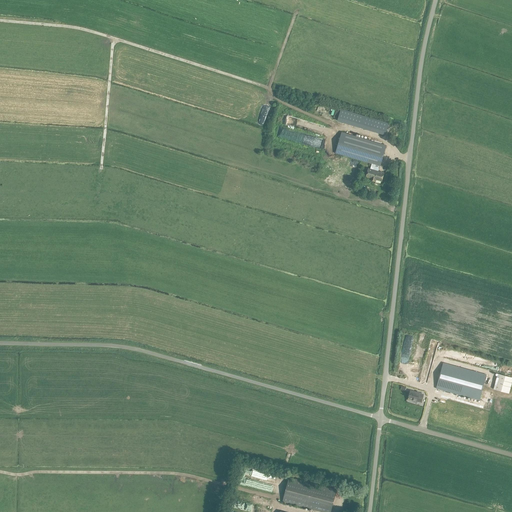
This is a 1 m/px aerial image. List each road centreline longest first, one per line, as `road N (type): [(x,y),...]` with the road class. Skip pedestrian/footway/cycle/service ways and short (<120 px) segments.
road 1 (unclassified): [(381,419),(406,125),(429,0)]
road 2 (unclassified): [(0,344),(149,354),(381,419)]
road 3 (unclassified): [(511,455),(381,419)]
